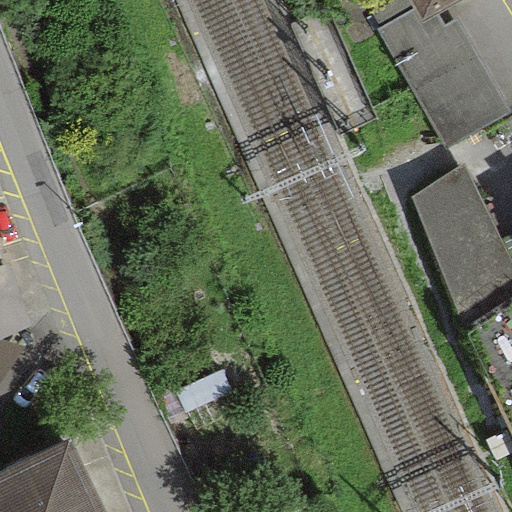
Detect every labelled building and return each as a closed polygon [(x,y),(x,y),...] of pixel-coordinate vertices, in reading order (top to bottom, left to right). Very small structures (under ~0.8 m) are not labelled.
[(414,9),(408,0),(395,0),(377,10),(452,143),(509,112),(458,21),(444,29),(429,1),(414,9)] [(429,0),(408,0),(414,9),(429,1),(429,0)] [(471,326),(511,301),(511,270),(462,165),(414,196),(471,326)] [(511,301),(471,326),(511,416),(511,301)] [(0,511),(94,511),(61,440),(0,467),(0,511)]
